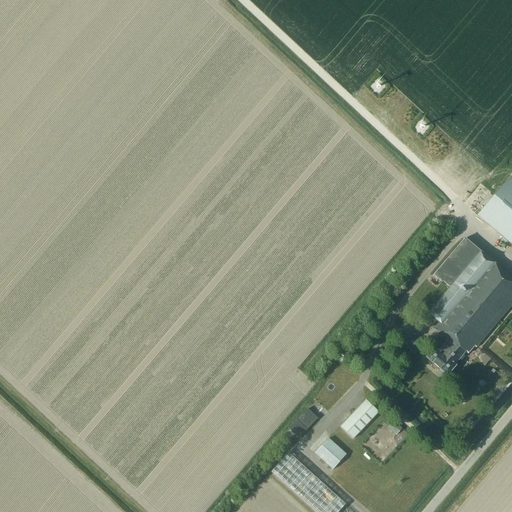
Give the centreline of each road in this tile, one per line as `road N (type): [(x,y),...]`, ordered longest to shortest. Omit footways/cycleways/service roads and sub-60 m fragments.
road 1 (track): [(511,250),(239,0)]
road 2 (unclassified): [(425,511),(511,409)]
